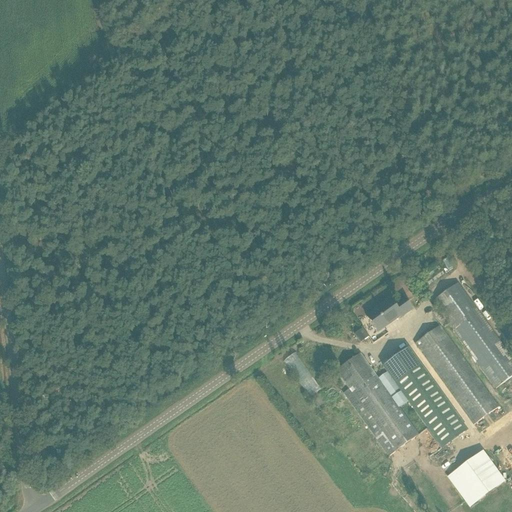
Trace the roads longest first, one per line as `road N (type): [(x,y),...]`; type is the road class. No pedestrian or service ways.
road 1 (tertiary): [(31,510),(511,176)]
road 2 (unclassified): [(31,510),(0,262)]
road 3 (track): [(511,332),(440,226)]
